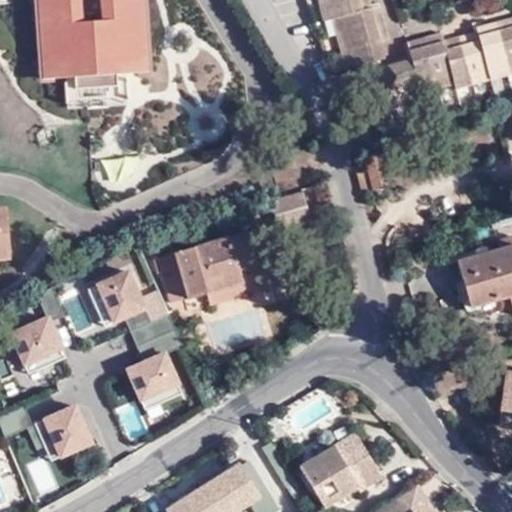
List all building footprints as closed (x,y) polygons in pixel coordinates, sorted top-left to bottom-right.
[(141,0),(39,0),(46,86),(148,78),(141,0)] [(370,67),(397,59),(392,44),(387,26),(382,8),(374,10),(371,0),(327,0),(333,22),(342,20),(357,70),(370,67)] [(371,0),(374,10),(382,8),(380,0),(371,0)] [(387,26),(394,24),(389,6),(382,8),(387,26)] [(504,22),(487,27),(489,36),(507,31),(504,22)] [(392,44),(399,42),(394,24),(387,26),(392,44)] [(511,29),(507,31),(489,36),(490,41),(476,44),(457,49),(455,41),(436,46),(420,51),(422,60),(398,66),(371,73),(380,106),(393,102),(409,98),(426,93),(424,86),(444,81),(464,75),(465,83),(484,78),(500,74),(511,70),(511,29)] [(455,41),(453,32),(434,38),(436,46),(455,41)] [(457,49),(476,44),(474,36),(455,41),(457,49)] [(434,38),(417,42),(420,51),(436,46),(434,38)] [(392,44),(397,59),(403,58),(399,42),(392,44)] [(371,73),(398,66),(397,59),(370,67),(371,73)] [(511,70),(500,74),(502,82),(511,79),(511,70)] [(502,82),(500,74),(484,78),(486,86),(502,82)] [(444,81),(446,88),(465,83),(464,75),(444,81)] [(486,86),(484,78),(465,83),(468,91),(486,86)] [(426,93),(446,88),(444,81),(424,86),(426,93)] [(409,98),(410,106),(428,101),(426,93),(409,98)] [(410,106),(409,98),(393,102),(395,110),(410,106)] [(395,110),(393,102),(380,106),(382,113),(395,110)] [(380,150),(366,154),(373,178),(388,173),(380,150)] [(274,195),(274,219),(306,219),(306,194),(274,195)] [(17,205),(0,206),(0,258),(18,257),(17,205)] [(166,243),(162,233),(149,237),(153,248),(166,243)] [(242,278),(230,237),(156,259),(160,273),(162,272),(172,303),(209,292),(207,288),(242,278)] [(470,305),(502,298),(511,296),(511,246),(460,257),(470,305)] [(133,270),(92,285),(107,324),(150,309),(133,270)] [(50,311),(8,328),(25,372),(69,359),(50,311)] [(166,350),(126,366),(147,410),(185,393),(166,350)] [(511,411),(511,371),(505,370),(498,409),(511,411)] [(77,402),(38,422),(54,458),(95,440),(77,402)] [(27,406),(1,412),(6,433),(32,427),(27,406)] [(326,458),(343,450),(341,445),(324,455),(326,458)] [(260,451),(286,490),(293,486),(268,447),(260,451)] [(326,458),(324,455),(301,467),(323,506),(362,485),(343,450),(326,458)] [(278,511),(253,469),(241,475),(238,472),(207,489),(203,484),(197,488),(200,494),(167,511),(239,511),(251,506),(254,511),(278,511)] [(293,486),(286,490),(299,509),(306,504),(293,486)]
